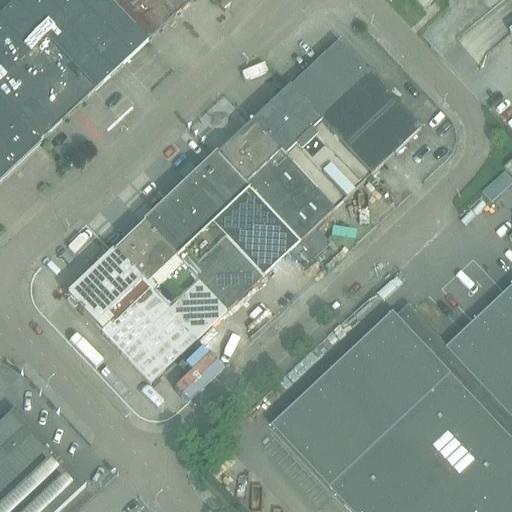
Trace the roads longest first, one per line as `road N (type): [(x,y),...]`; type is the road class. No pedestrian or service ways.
road 1 (unclassified): [(151,470),(462,178),(474,156),(471,110),(368,0)]
road 2 (unclassified): [(0,277),(291,0)]
road 3 (unclassified): [(151,470),(0,310)]
road 4 (unknown): [(225,400),(308,511)]
